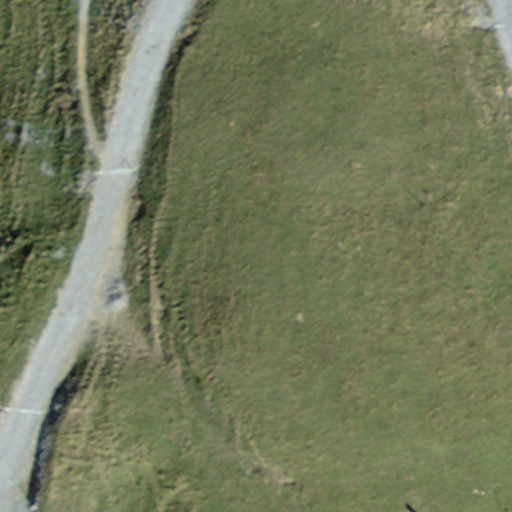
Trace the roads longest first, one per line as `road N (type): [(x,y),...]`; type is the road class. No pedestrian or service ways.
road 1 (track): [(0,470),(64,334),(111,189)]
road 2 (track): [(111,189),(175,0)]
